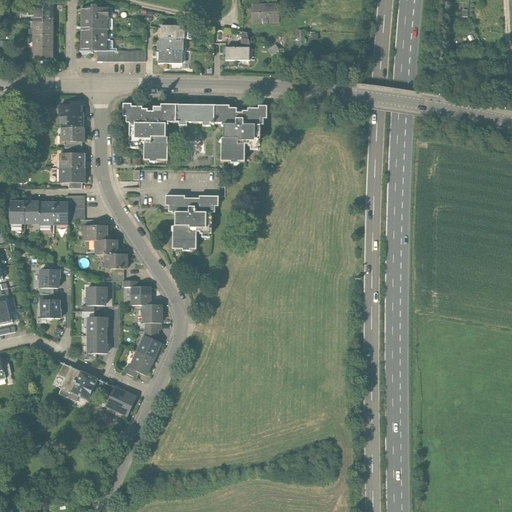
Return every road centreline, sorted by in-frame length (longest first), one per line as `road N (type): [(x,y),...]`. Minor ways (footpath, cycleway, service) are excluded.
road 1 (primary): [(394,511),(395,186),(407,0)]
road 2 (primary): [(386,0),(371,307),(372,511)]
road 3 (tertiary): [(101,85),(276,87),(511,125)]
road 4 (unclassified): [(101,85),(103,179),(182,325),(153,400)]
road 5 (track): [(233,0),(232,16),(217,22),(110,0)]
road 6 (unclassified): [(153,400),(104,511)]
